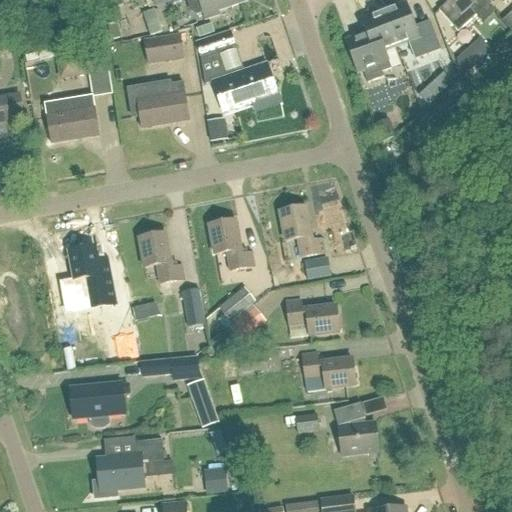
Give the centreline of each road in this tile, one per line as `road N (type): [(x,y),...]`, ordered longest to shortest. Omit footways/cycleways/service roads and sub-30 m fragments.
road 1 (unclassified): [(468,511),(346,148)]
road 2 (residential): [(0,217),(346,148)]
road 3 (unclassified): [(346,148),(297,1)]
